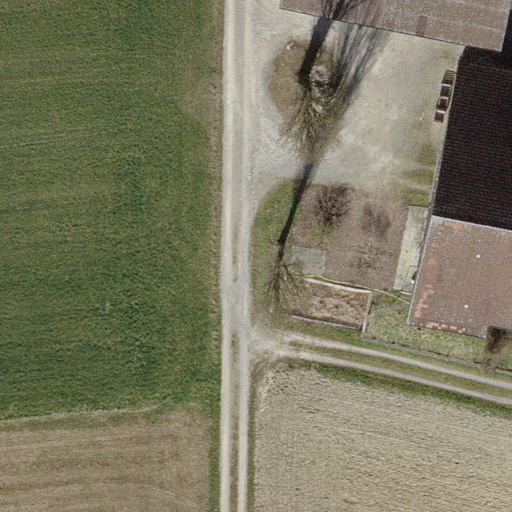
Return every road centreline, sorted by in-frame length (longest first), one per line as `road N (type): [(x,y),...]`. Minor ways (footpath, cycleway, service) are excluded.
road 1 (residential): [(247,0),(239,349)]
road 2 (track): [(238,511),(239,349)]
